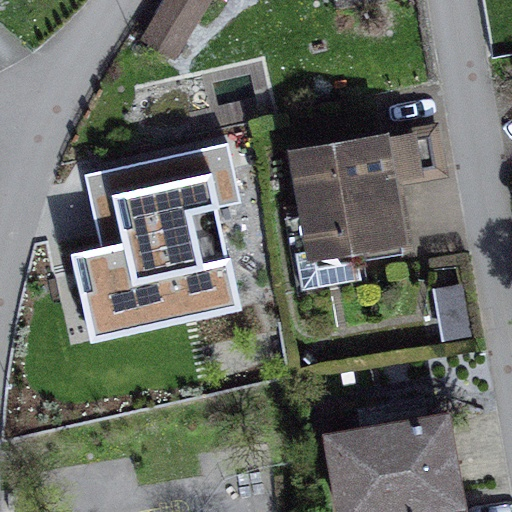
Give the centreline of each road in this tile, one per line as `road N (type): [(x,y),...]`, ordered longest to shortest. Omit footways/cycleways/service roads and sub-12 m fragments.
road 1 (residential): [(511,343),(452,0)]
road 2 (residential): [(0,283),(59,84)]
